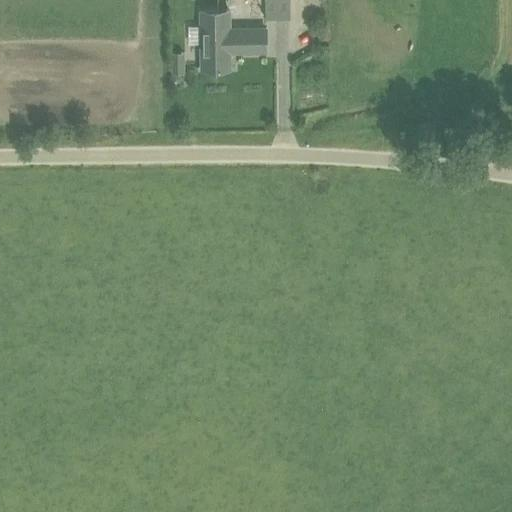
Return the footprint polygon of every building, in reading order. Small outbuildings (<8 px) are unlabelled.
[(264,0),(264,16),(289,16),(289,0),(264,0)] [(230,7),(200,7),(201,68),(231,68),(231,52),(265,52),(265,25),(230,26),(230,7)] [(172,52),(172,72),(184,72),(183,52),(172,52)] [(257,123),(257,113),(238,113),(238,104),(219,104),(219,111),(217,111),(217,122),(257,123)] [(311,146),(332,142),(329,126),(308,129),(311,146)]
